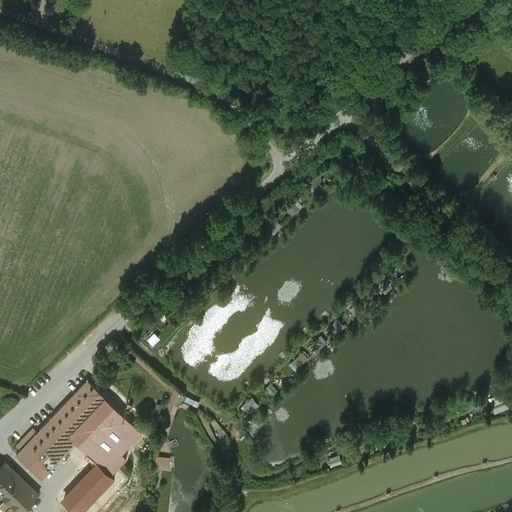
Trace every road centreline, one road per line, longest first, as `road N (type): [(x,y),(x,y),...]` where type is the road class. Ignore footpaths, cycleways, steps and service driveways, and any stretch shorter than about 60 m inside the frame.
road 1 (unclassified): [(0,432),(286,166)]
road 2 (unclassified): [(286,166),(211,89),(0,9)]
road 3 (unclassified): [(344,112),(511,290)]
road 4 (unclassified): [(344,112),(465,0)]
